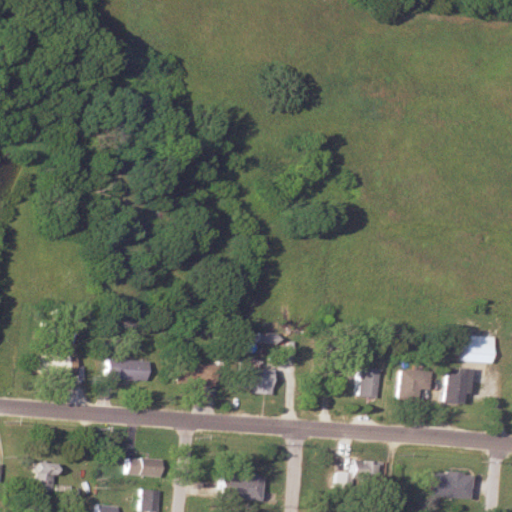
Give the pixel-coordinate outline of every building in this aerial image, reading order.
[(457,363),(483,363),(483,346),(457,346),(457,363)] [(32,355),(32,374),(69,374),(69,355),(32,355)] [(98,380),(139,380),(139,361),(98,361),(98,380)] [(207,364),(170,363),(169,386),(206,387),(207,364)] [(263,394),(264,369),(234,368),(233,392),(263,394)] [(371,397),(371,369),(351,369),(351,397),(371,397)] [(411,389),(421,389),(422,371),(394,370),(392,400),(411,401),(411,389)] [(456,374),(437,374),(437,403),(456,403),(456,374)] [(153,475),(153,458),(119,458),(119,475),(153,475)] [(378,460),(348,460),(348,477),(378,477),(378,460)] [(23,490),(43,490),(43,461),(23,461),(23,490)] [(460,496),(462,472),(424,470),(423,494),(460,496)] [(253,499),(254,475),(212,474),(211,498),(253,499)] [(151,490),(134,488),(132,509),(150,511),(151,490)] [(110,511),(110,504),(90,503),(89,511),(110,511)]
